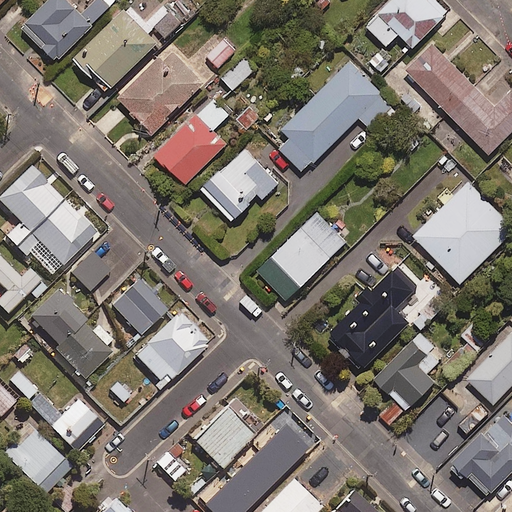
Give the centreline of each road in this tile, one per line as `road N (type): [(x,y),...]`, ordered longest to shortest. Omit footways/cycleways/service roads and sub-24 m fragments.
road 1 (residential): [(253,329),(41,118)]
road 2 (residential): [(435,511),(253,329)]
road 3 (residential): [(253,329),(119,461)]
